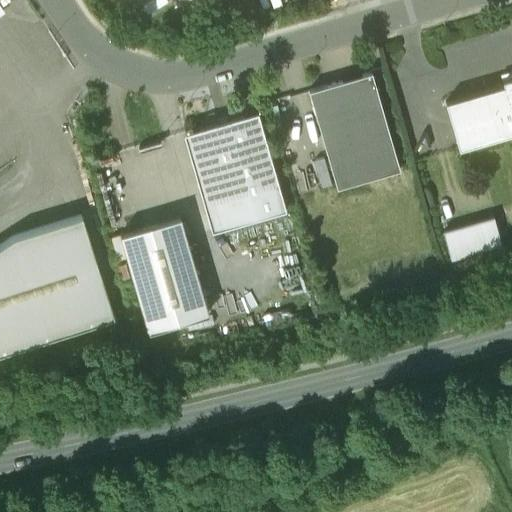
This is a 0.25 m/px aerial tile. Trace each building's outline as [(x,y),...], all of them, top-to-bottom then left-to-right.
[(369,74),(307,92),(335,188),(397,170),(369,74)] [(511,76),(501,80),(502,85),(444,102),(458,148),(511,132),(511,76)] [(257,112),(198,129),(225,227),(285,210),(257,112)] [(447,227),(454,252),(507,237),(500,212),(447,227)] [(0,354),(114,320),(82,214),(9,237),(0,242),(0,354)] [(178,216),(119,233),(147,330),(206,314),(178,216)]
